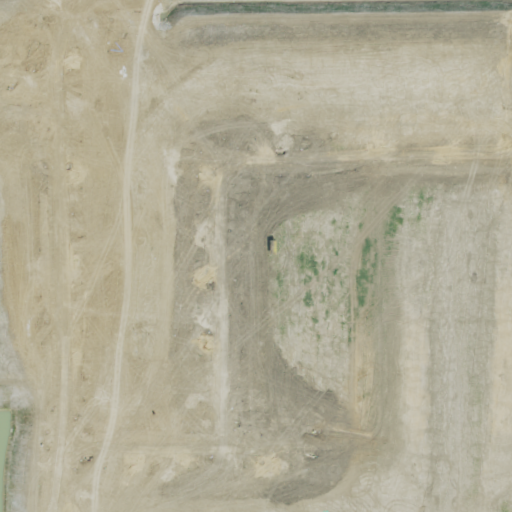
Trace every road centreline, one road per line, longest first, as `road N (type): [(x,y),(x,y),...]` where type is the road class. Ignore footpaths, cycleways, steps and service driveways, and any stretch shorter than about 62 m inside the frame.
road 1 (residential): [(56,511),(64,448),(60,28),(77,7),(126,4)]
road 2 (residential): [(223,447),(218,163),(291,163)]
road 3 (residential): [(64,448),(307,447)]
